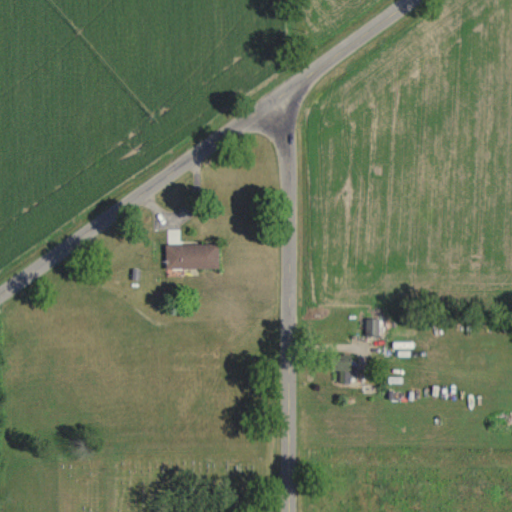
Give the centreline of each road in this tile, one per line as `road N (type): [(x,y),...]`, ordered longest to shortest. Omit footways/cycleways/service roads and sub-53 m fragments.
road 1 (residential): [(0,293),(412,0)]
road 2 (residential): [(291,89),(290,511)]
